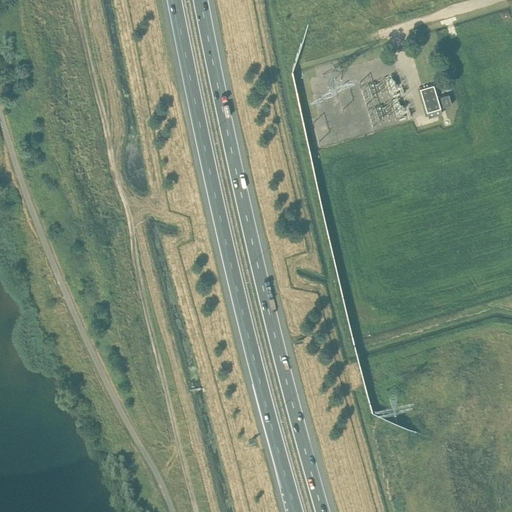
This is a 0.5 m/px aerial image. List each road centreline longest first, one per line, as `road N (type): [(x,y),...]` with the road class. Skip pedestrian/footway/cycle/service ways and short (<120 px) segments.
road 1 (motorway): [(322,511),(200,0)]
road 2 (motorway): [(175,0),(238,299),(295,511)]
road 3 (track): [(195,511),(75,0)]
